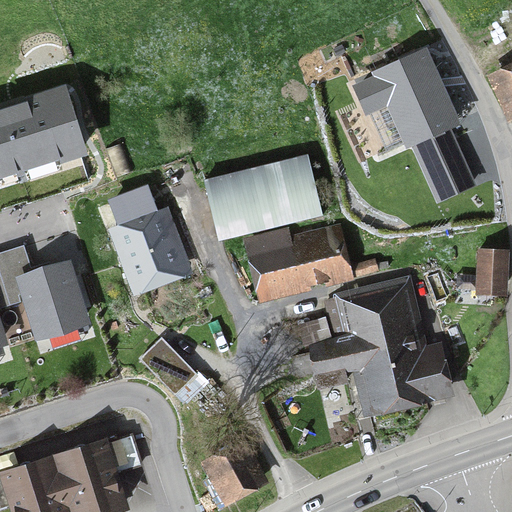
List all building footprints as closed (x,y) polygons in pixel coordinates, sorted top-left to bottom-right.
[(463,123),(426,43),(371,69),(373,74),(355,82),(386,150),(407,140),(437,205),(479,186),(453,128),(463,123)] [(511,113),(511,70),(496,77),(511,113)] [(0,179),(81,153),(58,80),(0,97),(0,179)] [(205,180),(219,240),(322,215),(307,155),(205,180)] [(155,186),(107,206),(139,286),(187,267),(155,186)] [(347,274),(337,235),(289,247),(285,231),(251,239),(264,294),(347,274)] [(478,269),(483,269),(482,290),(501,291),(503,251),(479,250),(478,269)] [(376,270),(373,260),(353,266),(356,276),(376,270)] [(83,320),(65,264),(21,278),(40,334),(83,320)] [(438,360),(418,365),(400,292),(351,305),(328,310),(337,346),(312,353),(321,385),(368,375),(374,401),(444,384),(438,360)] [(200,369),(164,330),(143,349),(179,388),(200,369)] [(141,464),(131,434),(0,475),(0,508),(15,504),(17,511),(64,511),(59,495),(71,492),(77,511),(101,511),(122,505),(112,473),(141,464)] [(239,454),(218,465),(235,496),(256,485),(239,454)]
